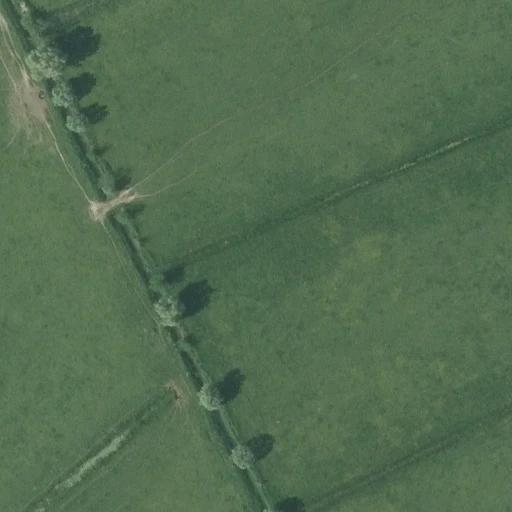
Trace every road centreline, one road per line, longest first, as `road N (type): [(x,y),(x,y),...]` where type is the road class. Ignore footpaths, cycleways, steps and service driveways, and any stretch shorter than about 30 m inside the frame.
road 1 (track): [(397,0),(137,195),(92,214),(194,415)]
road 2 (track): [(0,25),(92,214)]
